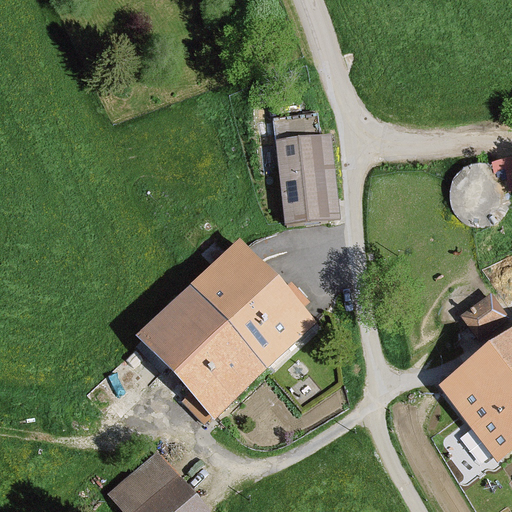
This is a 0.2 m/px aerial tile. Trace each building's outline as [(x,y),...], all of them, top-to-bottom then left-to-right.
[(322,144),(279,148),(287,233),(331,228),(322,144)] [(243,248),(196,289),(269,373),(316,332),(243,248)] [(269,373),(196,289),(139,338),(212,422),(269,373)] [(511,343),(442,398),(500,472),(511,462),(511,343)] [(115,511),(206,511),(160,464),(113,509),(115,511)]
